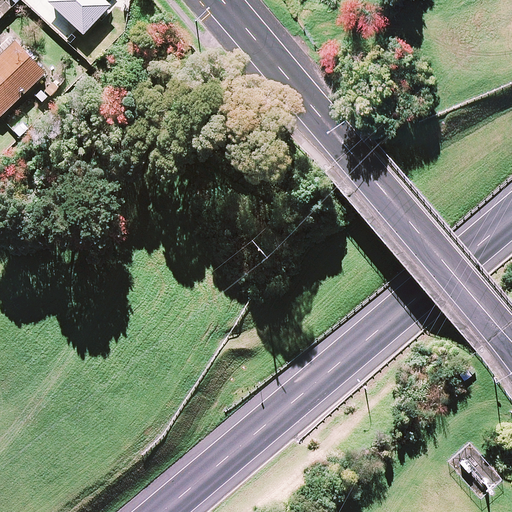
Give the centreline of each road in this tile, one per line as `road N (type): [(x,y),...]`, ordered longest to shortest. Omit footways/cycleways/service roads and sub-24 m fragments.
road 1 (trunk): [(511,220),(166,511)]
road 2 (tertiary): [(220,0),(511,339)]
